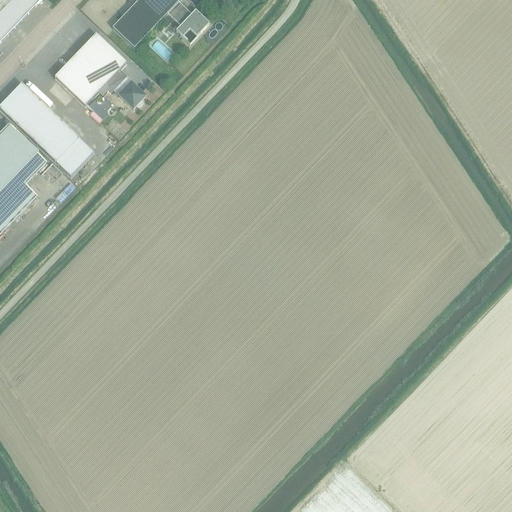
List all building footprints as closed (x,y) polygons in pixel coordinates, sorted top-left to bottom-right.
[(0,44),(1,44),(8,37),(14,30),(21,22),(28,15),(42,1),(41,0),(14,0),(13,1),(6,8),(0,14),(0,44)] [(182,0),(141,0),(112,30),(134,51),(168,15),(181,28),(176,33),(190,46),(209,26),(195,13),(192,16),(179,4),(182,0)] [(68,66),(54,80),(85,109),(99,94),(103,98),(109,92),(111,95),(113,93),(125,80),(119,74),(127,66),(96,36),(82,51),(68,66)] [(125,80),(113,93),(133,111),(136,108),(140,109),(143,105),(142,102),(145,99),(125,80)] [(94,155),(51,114),(22,86),(0,108),(0,112),(70,180),(94,155)] [(0,235),(35,198),(25,188),(45,166),(9,131),(0,140),(0,235)]
